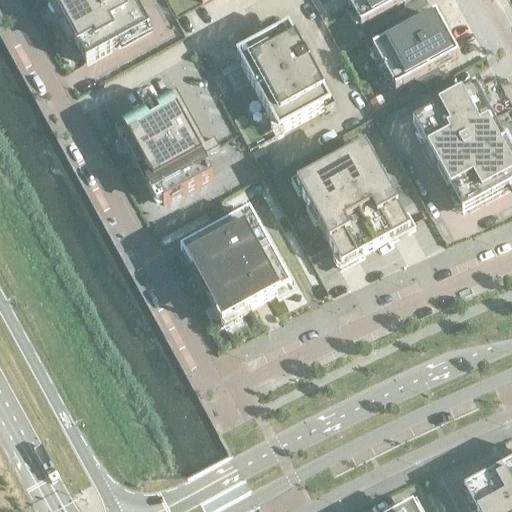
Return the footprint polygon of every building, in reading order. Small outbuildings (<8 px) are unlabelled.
[(131,0),(49,0),(86,67),(149,32),(131,0)] [(346,0),(351,9),(350,9),(351,11),(352,11),(362,29),(360,30),(361,32),(372,26),(376,34),(408,17),(403,9),(419,0),(346,0)] [(415,30),(410,21),(379,39),(383,47),(373,53),(374,55),(376,54),(385,72),(384,73),(386,75),(387,74),(396,92),(394,93),(396,95),(406,89),(410,96),(441,79),(438,72),(458,61),(435,19),(415,30)] [(241,58),(245,66),(241,68),(274,129),(278,127),(283,135),(331,109),(289,31),(241,58)] [(176,92),(167,97),(170,103),(171,105),(180,100),(176,92)] [(511,190),(511,158),(476,93),(413,127),(462,218),(469,214),(511,190)] [(229,113),(239,108),(234,97),(223,102),(229,113)] [(380,98),(370,104),(375,115),(386,109),(380,98)] [(180,100),(171,105),(176,113),(185,108),(180,100)] [(170,103),(121,130),(163,207),(212,181),(201,160),(196,151),(194,146),(189,138),(185,130),(180,121),(176,113),(171,105),(170,103)] [(185,108),(176,113),(180,121),(189,116),(185,108)] [(239,108),(229,113),(235,124),(245,118),(239,108)] [(189,116),(180,121),(185,130),(194,125),(189,116)] [(194,125),(185,130),(189,138),(198,133),(194,125)] [(198,133),(189,138),(194,146),(203,141),(198,133)] [(213,142),(204,147),(209,156),(218,151),(213,142)] [(204,147),(196,151),(201,160),(209,156),(204,147)] [(264,152),(252,158),(259,169),(270,163),(264,152)] [(342,271),(410,234),(365,153),(297,190),(342,271)] [(270,163),(259,169),(264,180),(276,173),(270,163)] [(250,216),(187,250),(229,327),(291,292),(250,216)] [(511,511),(511,468),(464,495),(473,511),(511,511)]
